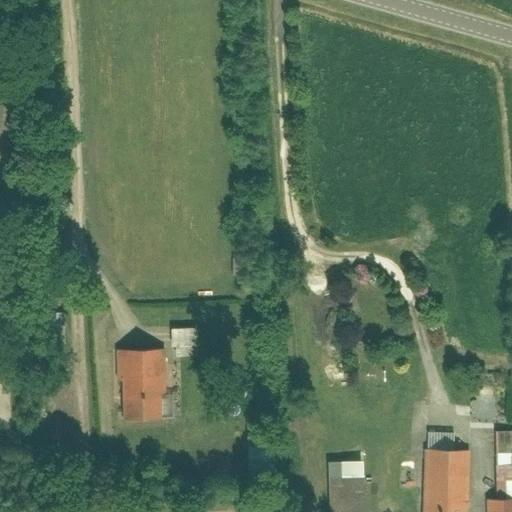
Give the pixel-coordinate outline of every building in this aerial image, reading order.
[(61,314),(44,313),(44,326),(61,327),(61,314)] [(192,344),(191,326),(166,327),(166,345),(192,344)] [(116,386),(121,386),(122,425),(174,423),(174,399),(166,399),(165,352),(115,353),(116,386)] [(243,483),(272,483),(272,434),(243,434),(243,483)] [(466,511),(468,449),(424,448),(422,511),(466,511)] [(327,511),(363,511),(363,476),(327,477),(327,511)] [(511,511),(511,497),(486,498),(486,511),(511,511)]
